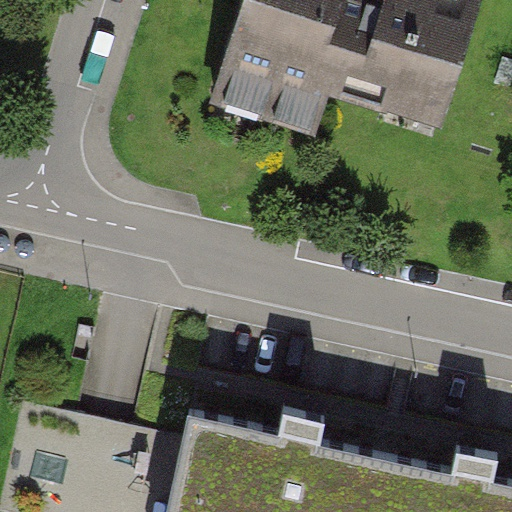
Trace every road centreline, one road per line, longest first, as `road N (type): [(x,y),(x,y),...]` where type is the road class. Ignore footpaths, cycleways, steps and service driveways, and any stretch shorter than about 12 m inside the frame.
road 1 (residential): [(34,208),(511,327)]
road 2 (residential): [(100,0),(34,208)]
